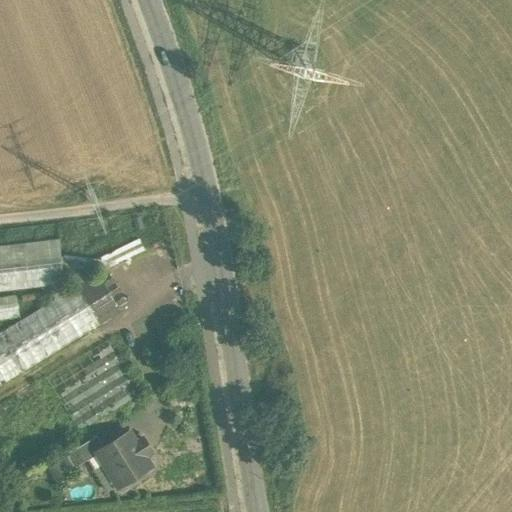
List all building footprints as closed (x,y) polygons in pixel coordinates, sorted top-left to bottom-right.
[(0,291),(63,283),(58,238),(0,245),(0,291)] [(97,275),(0,333),(0,386),(120,313),(97,275)] [(16,295),(0,297),(0,320),(19,317),(16,295)] [(151,317),(138,321),(148,349),(161,344),(151,317)] [(108,343),(48,378),(78,431),(141,397),(108,343)] [(131,432),(104,450),(96,455),(118,489),(152,467),(145,456),(154,450),(144,435),(136,440),(131,432)] [(96,436),(66,454),(74,468),(96,455),(104,450),(96,436)] [(74,468),(66,454),(45,468),(59,490),(73,481),(68,472),(74,468)]
